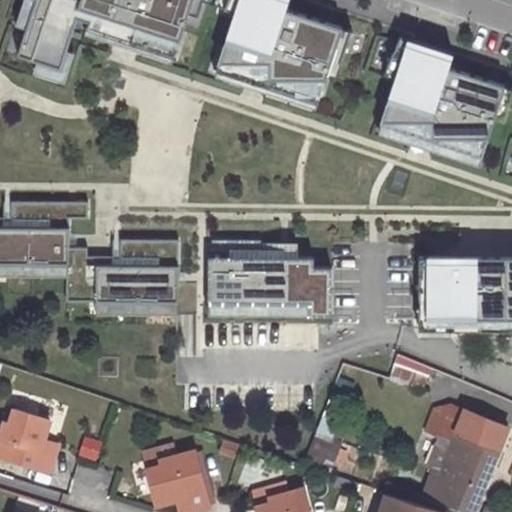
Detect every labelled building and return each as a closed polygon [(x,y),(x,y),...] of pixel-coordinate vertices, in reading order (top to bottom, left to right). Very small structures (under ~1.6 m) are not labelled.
[(35,0),(18,53),(61,67),(78,16),(178,49),(190,12),(199,15),(203,0),(35,0)] [(288,0),(228,0),(225,7),(236,11),(219,63),(321,97),(333,59),(342,62),(353,29),(286,7),(288,0)] [(453,53),(402,36),(388,65),(399,69),(382,121),(483,154),(495,117),(505,120),(511,98),(511,86),(449,65),(453,53)] [(0,276),(62,277),(62,314),(174,315),(174,253),(116,253),(116,278),(84,278),(84,261),(65,261),(65,232),(84,232),(84,215),(7,214),(7,239),(0,238),(0,276)] [(213,316),(332,317),(333,263),(269,263),(269,254),(213,254),(213,316)] [(511,256),(419,256),(421,328),(453,328),(453,317),(511,317),(511,256)] [(399,353),(392,375),(426,385),(432,363),(399,353)] [(335,384),(328,403),(344,410),(352,390),(335,384)] [(434,467),(422,496),(462,511),(473,511),(509,427),(451,403),(448,413),(433,407),(423,430),(452,441),(448,449),(436,445),(428,465),(434,467)] [(43,441),(50,421),(13,409),(9,424),(3,422),(0,430),(0,457),(50,473),(56,455),(40,450),(43,441)] [(332,470),(342,443),(336,441),(342,427),(321,419),(305,461),(332,470)] [(40,450),(56,455),(58,446),(43,441),(40,450)] [(190,511),(209,507),(194,450),(159,459),(161,465),(146,469),(156,505),(177,500),(187,497),(190,511)] [(309,511),(303,489),(289,493),(288,488),(281,484),(252,492),(256,511),(309,511)] [(445,511),(386,493),(380,511),(445,511)] [(190,511),(187,497),(177,500),(179,511),(190,511)]
